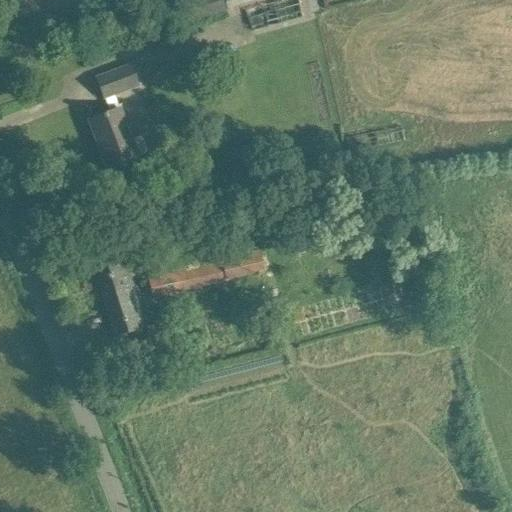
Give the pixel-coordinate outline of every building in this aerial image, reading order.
[(255,0),(181,0),(189,22),(226,11),(226,9),(255,0)] [(252,34),(304,18),(297,0),(271,0),(244,9),(252,34)] [(96,79),(103,98),(137,85),(130,66),(96,79)] [(107,169),(126,162),(137,158),(119,109),(89,121),(107,169)] [(349,154),(404,141),(400,123),(345,137),(349,154)] [(115,338),(134,332),(141,329),(123,270),(127,269),(118,240),(88,249),(115,338)] [(238,269),(262,264),(259,250),(235,256),(238,269)] [(229,280),(224,258),(190,265),(195,287),(229,280)] [(179,291),(174,269),(147,274),(152,297),(179,291)]
